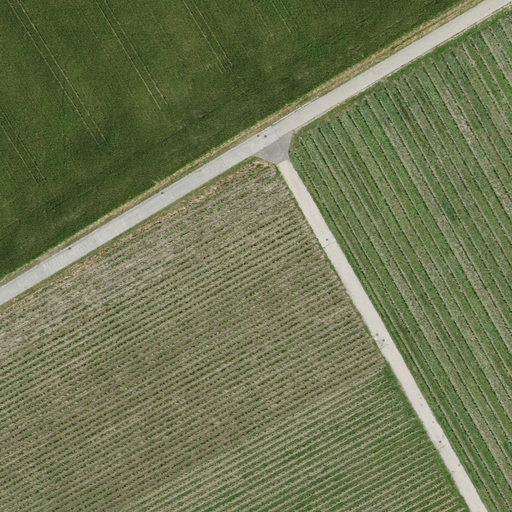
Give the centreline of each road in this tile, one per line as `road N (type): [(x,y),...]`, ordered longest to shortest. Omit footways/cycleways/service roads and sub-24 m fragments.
road 1 (track): [(0,296),(500,0)]
road 2 (track): [(479,511),(269,136)]
